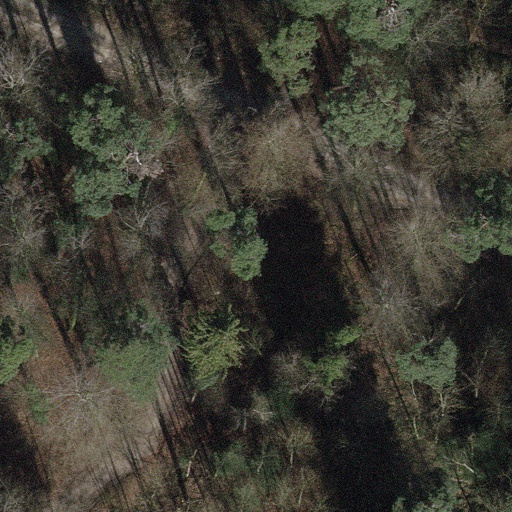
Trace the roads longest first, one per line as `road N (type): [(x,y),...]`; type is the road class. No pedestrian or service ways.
road 1 (track): [(65,511),(135,441),(252,115)]
road 2 (track): [(252,115),(511,229)]
road 3 (track): [(0,2),(252,115)]
